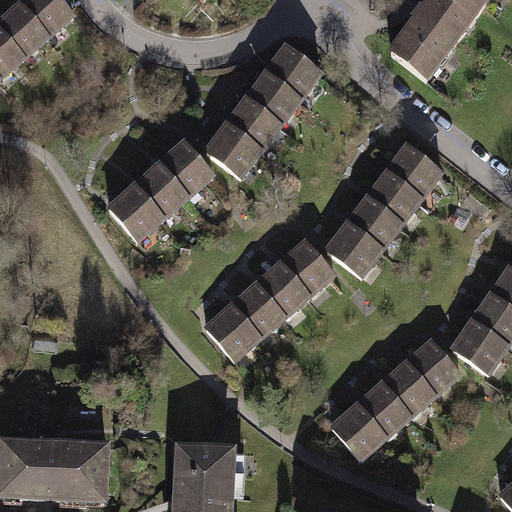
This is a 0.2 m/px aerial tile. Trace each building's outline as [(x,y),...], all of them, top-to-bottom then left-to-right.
[(27,0),(17,9),(47,39),(72,20),(55,0),(27,0)] [(429,88),(496,0),(432,0),(389,57),(429,88)] [(47,39),(17,9),(0,21),(0,36),(21,62),(47,39)] [(0,79),(21,62),(0,36),(0,79)] [(288,50),(268,76),(305,105),(325,79),(288,50)] [(287,129),(305,105),(268,76),(248,99),(287,129)] [(248,99),(228,126),(266,156),(287,129),(248,99)] [(243,184),(266,156),(228,126),(205,155),(243,184)] [(186,145),(160,167),(191,205),(218,183),(186,145)] [(389,173),(427,203),(447,177),(409,148),(389,173)] [(160,167),(136,187),(167,225),(191,205),(160,167)] [(427,203),(389,173),(369,199),(408,228),(427,203)] [(140,248),(167,225),(136,187),(108,210),(140,248)] [(349,224),(388,254),(408,228),(369,199),(349,224)] [(388,254),(349,224),(325,254),(365,285),(388,254)] [(308,243),(283,264),(316,303),(340,282),(308,243)] [(292,323),(316,303),(283,264),(259,284),(292,323)] [(491,299),(511,313),(511,274),(509,272),(491,299)] [(259,284),(232,308),(265,346),(292,323),(259,284)] [(472,327),(507,352),(511,345),(511,313),(491,299),(472,327)] [(237,370),(265,346),(232,308),(203,332),(237,370)] [(507,352),(472,327),(455,351),(491,376),(507,352)] [(432,347),(408,368),(434,398),(458,377),(432,347)] [(408,420),(434,398),(408,368),(382,390),(408,420)] [(382,390),(358,410),(384,441),(408,420),(382,390)] [(361,461),(384,441),(358,410),(335,431),(361,461)] [(105,449),(0,445),(0,456),(0,501),(103,505),(105,449)] [(228,511),(232,455),(177,452),(174,511),(228,511)] [(511,511),(511,486),(499,497),(511,511)]
